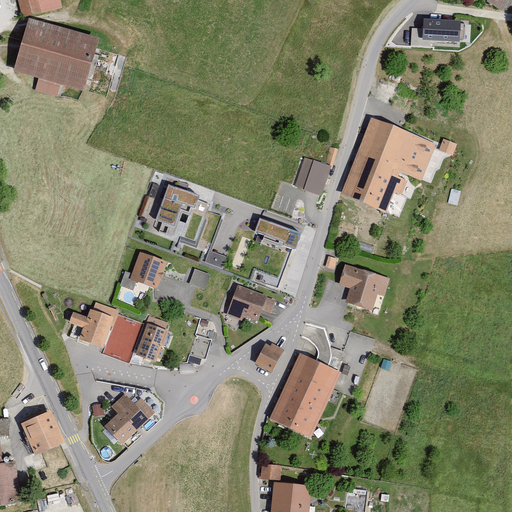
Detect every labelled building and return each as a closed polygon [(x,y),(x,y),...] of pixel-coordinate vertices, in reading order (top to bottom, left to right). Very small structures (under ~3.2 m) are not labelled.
[(15,0),(19,15),(39,11),(36,0),(15,0)] [(486,0),(485,2),(501,11),(506,2),(508,3),(510,0),(486,0)] [(93,38),(24,18),(9,70),(35,78),(58,84),(78,89),(93,38)] [(431,46),(431,42),(458,43),(459,21),(423,19),(422,28),(412,28),(411,45),(431,46)] [(58,84),(35,78),(32,90),(55,96),(58,84)] [(435,140),(367,116),(339,196),(384,211),(391,191),(399,194),(405,176),(421,181),(435,140)] [(455,144),(442,138),(437,150),(450,155),(455,144)] [(337,149),(329,146),(324,161),(333,164),(337,149)] [(328,165),(303,158),(294,187),(319,195),(328,165)] [(156,219),(165,184),(153,181),(144,216),(156,219)] [(201,197),(169,186),(156,222),(176,229),(182,210),(196,214),(201,197)] [(302,236),(260,221),(254,238),(295,253),(302,236)] [(211,250),(207,260),(222,267),(227,257),(211,250)] [(163,263),(136,255),(127,283),(154,291),(163,263)] [(389,277),(341,263),(335,284),(348,288),(344,302),(369,309),(374,293),(383,296),(389,277)] [(194,268),(190,284),(207,288),(210,272),(194,268)] [(264,296),(236,286),(225,316),(240,321),(242,317),(255,322),(260,308),(264,296)] [(273,299),(264,296),(260,308),(269,311),(273,299)] [(115,313),(93,306),(90,314),(85,313),(82,319),(69,315),(65,327),(76,330),(72,341),(96,349),(104,326),(110,328),(115,313)] [(148,316),(144,327),(163,333),(167,322),(148,316)] [(140,327),(117,319),(105,356),(128,364),(140,327)] [(165,334),(144,327),(134,356),(154,363),(165,334)] [(269,346),(264,343),(253,362),(269,372),(283,350),(270,343),(269,346)] [(298,352),(267,418),(309,437),(340,372),(298,352)] [(132,403),(122,392),(110,403),(119,413),(105,426),(120,442),(155,411),(140,395),(132,403)] [(96,416),(104,414),(101,402),(93,405),(96,416)] [(46,410),(16,422),(28,453),(22,455),(26,465),(42,458),(38,449),(58,442),(46,410)] [(0,459),(0,506),(21,504),(14,461),(1,464),(0,459)] [(279,465),(262,466),(262,480),(279,480),(279,465)] [(305,511),(308,485),(270,481),(266,511),(305,511)]
